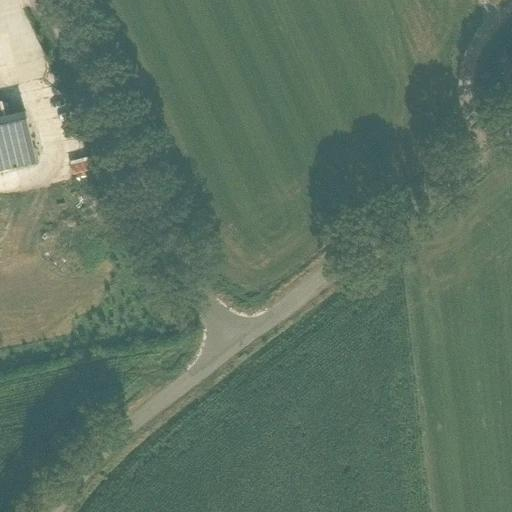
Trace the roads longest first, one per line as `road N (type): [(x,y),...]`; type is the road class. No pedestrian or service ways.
road 1 (unclassified): [(234,342),(180,275),(53,0)]
road 2 (unclassified): [(234,342),(511,124)]
road 3 (unclassified): [(50,511),(107,440),(234,342)]
